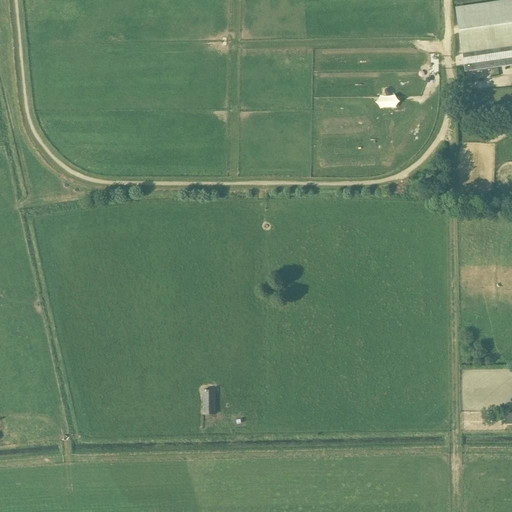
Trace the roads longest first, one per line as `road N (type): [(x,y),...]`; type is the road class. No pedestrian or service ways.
road 1 (track): [(16,0),(25,102),(37,137),(63,167),(114,183),(367,182),(405,171),(447,114),(445,0)]
road 2 (track): [(456,511),(448,98)]
